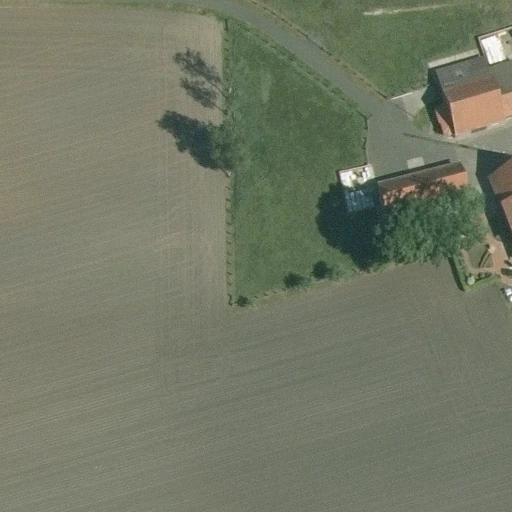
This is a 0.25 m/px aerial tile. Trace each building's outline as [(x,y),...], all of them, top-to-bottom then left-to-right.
[(485,61),(435,75),(438,86),(445,110),(449,124),(453,139),(503,125),(502,121),(488,73),(485,61)] [(511,66),(488,73),(502,121),(511,117),(511,66)] [(445,110),(436,113),(440,127),(449,124),(445,110)] [(458,169),(377,189),(385,224),(455,206),(467,203),(458,169)] [(511,172),(499,178),(503,189),(511,186),(511,172)] [(511,186),(503,189),(499,178),(489,182),(511,242),(511,186)]
